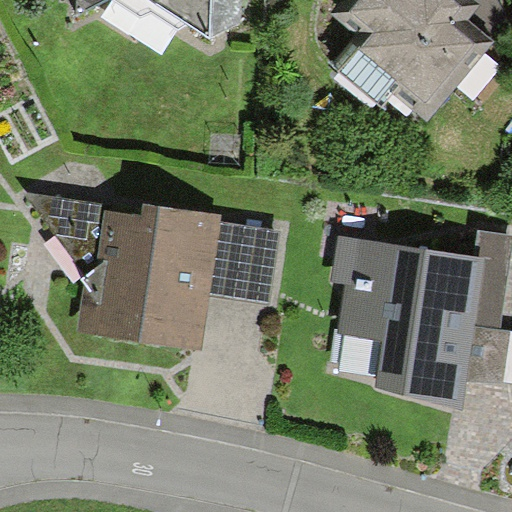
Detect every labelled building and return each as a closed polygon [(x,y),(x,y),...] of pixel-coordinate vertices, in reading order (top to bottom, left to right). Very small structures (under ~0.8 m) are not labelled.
[(254,0),(93,0),(101,19),(152,0),(173,0),(251,45),(254,0)] [(356,0),(360,20),(452,129),(511,78),(511,48),(471,0),(356,0)] [(203,303),(211,228),(112,216),(96,363),(195,373),(203,303)] [(272,235),(211,228),(203,303),(263,310),(272,235)] [(461,369),(477,270),(356,251),(341,350),(461,369)]
